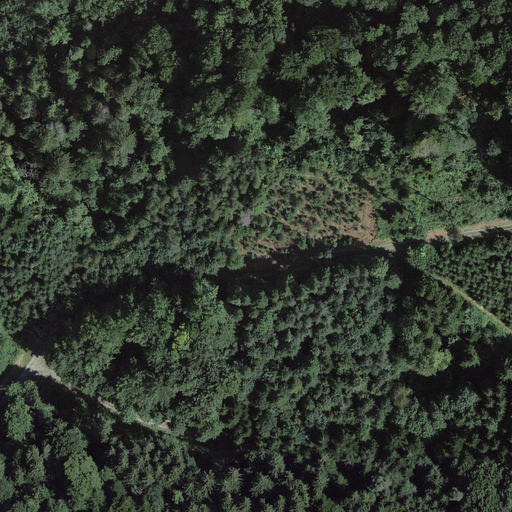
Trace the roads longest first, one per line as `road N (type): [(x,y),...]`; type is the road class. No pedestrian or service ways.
road 1 (track): [(511,226),(115,292),(65,322),(0,404)]
road 2 (track): [(335,511),(237,447),(116,408),(36,359)]
